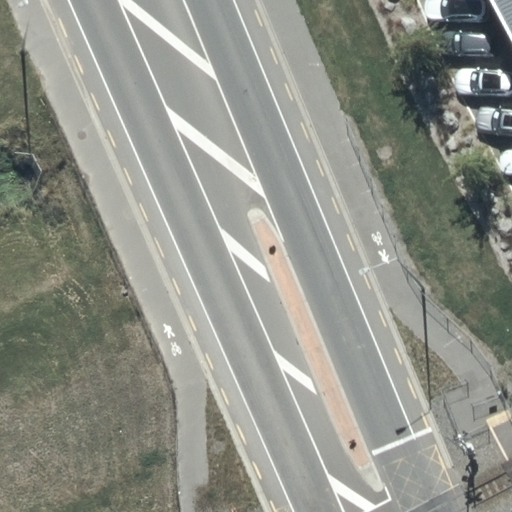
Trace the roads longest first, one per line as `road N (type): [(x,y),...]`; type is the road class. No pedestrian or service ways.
road 1 (secondary): [(205,0),(426,511)]
road 2 (secondary): [(317,511),(98,0)]
